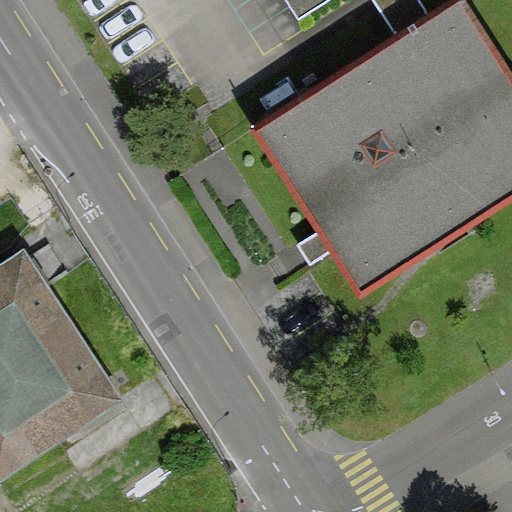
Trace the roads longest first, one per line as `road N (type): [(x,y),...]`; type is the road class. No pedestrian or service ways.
road 1 (unclassified): [(0,38),(306,511)]
road 2 (unclassified): [(340,511),(511,409)]
